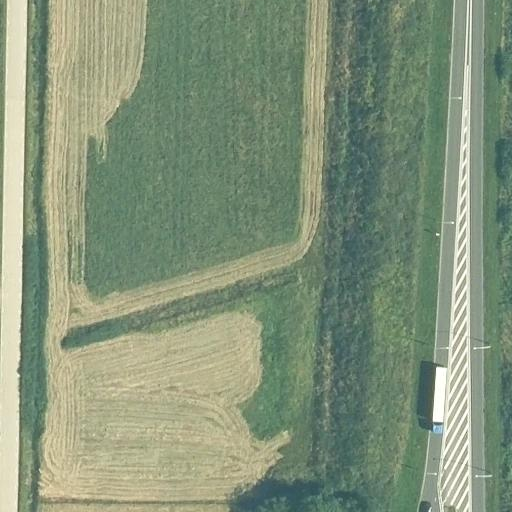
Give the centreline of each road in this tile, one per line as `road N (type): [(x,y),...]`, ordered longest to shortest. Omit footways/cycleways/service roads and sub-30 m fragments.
road 1 (unclassified): [(4,511),(16,0)]
road 2 (primary): [(458,315),(466,0)]
road 3 (primary): [(458,315),(429,511)]
road 4 (primary): [(476,511),(458,315)]
